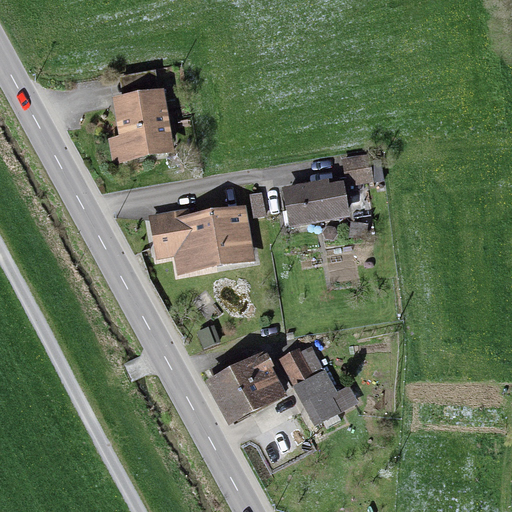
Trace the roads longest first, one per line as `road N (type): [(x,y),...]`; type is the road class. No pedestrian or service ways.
road 1 (secondary): [(0,63),(246,511)]
road 2 (unclassified): [(0,252),(138,511)]
